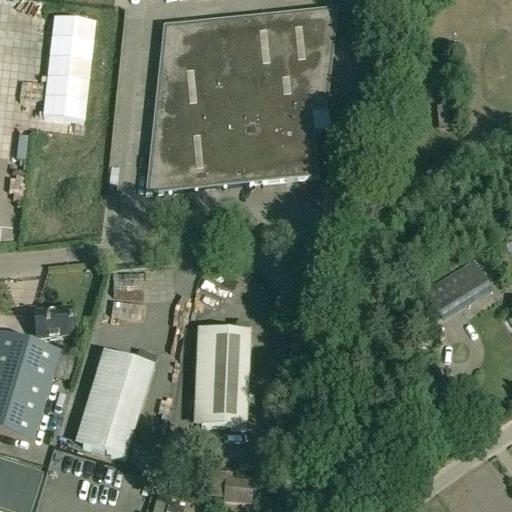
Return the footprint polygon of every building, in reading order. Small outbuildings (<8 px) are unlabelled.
[(327,113),(337,12),(163,31),(145,199),(319,180),(312,115),(327,113)] [(119,151),(127,36),(83,33),(82,49),(73,49),(66,147),(119,151)] [(96,185),(43,187),(43,201),(97,199),(96,185)] [(198,202),(188,204),(191,224),(184,225),(187,243),(212,239),(208,219),(201,220),(198,202)] [(433,307),(441,321),(488,291),(472,265),(435,288),(433,284),(415,296),(425,311),(433,307)] [(118,275),(119,286),(142,285),(141,274),(118,275)] [(114,290),(114,298),(135,299),(135,291),(114,290)] [(111,300),(112,311),(134,310),(133,300),(111,300)] [(34,316),(36,344),(72,340),(70,312),(34,316)] [(194,431),(246,433),(250,336),(198,334),(194,431)] [(0,435),(33,445),(59,357),(0,339),(0,435)] [(125,463),(153,371),(110,357),(82,450),(125,463)] [(0,511),(34,511),(43,483),(0,468),(0,511)] [(226,477),(211,475),(208,500),(223,502),(223,505),(251,508),(254,482),(243,481),(244,475),(226,474),(226,477)] [(184,511),(186,505),(170,501),(173,489),(161,486),(154,511),(184,511)]
